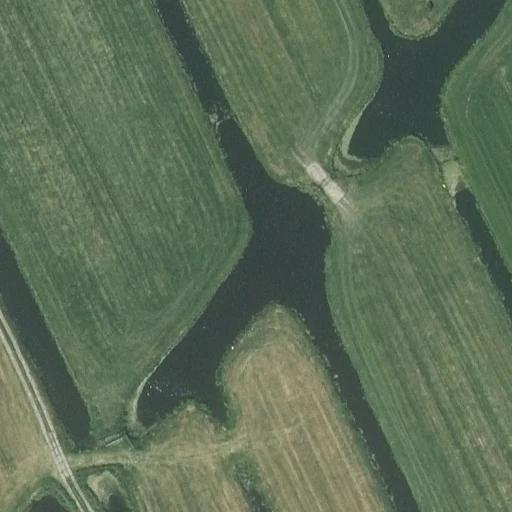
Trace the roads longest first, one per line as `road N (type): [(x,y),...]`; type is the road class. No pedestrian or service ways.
road 1 (track): [(86,511),(0,328)]
road 2 (track): [(180,511),(158,468),(110,466),(66,480)]
